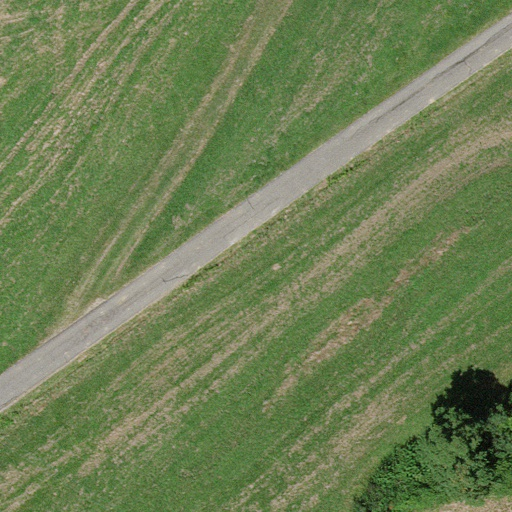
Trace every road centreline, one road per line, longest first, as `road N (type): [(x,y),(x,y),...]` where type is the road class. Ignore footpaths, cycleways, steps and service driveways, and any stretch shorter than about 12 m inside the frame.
road 1 (unclassified): [(511,39),(0,395)]
road 2 (track): [(280,0),(62,352)]
